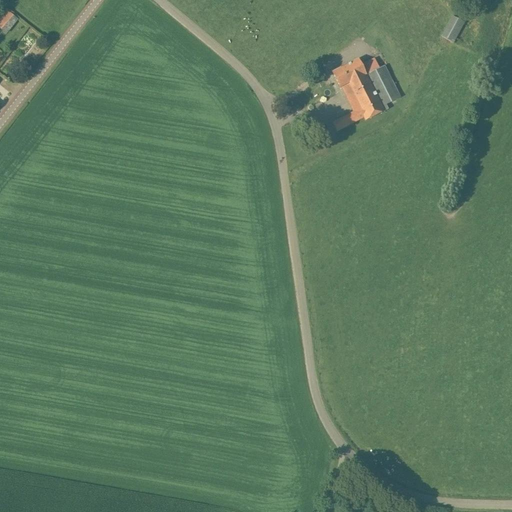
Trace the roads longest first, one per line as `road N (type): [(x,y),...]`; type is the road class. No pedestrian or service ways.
road 1 (unclassified): [(511,505),(408,498),(344,450),(322,414),(310,370),(271,114),(242,69),(160,0)]
road 2 (tertiary): [(0,123),(97,0)]
